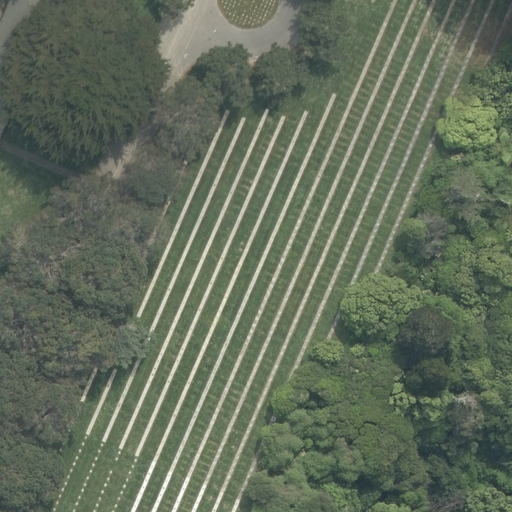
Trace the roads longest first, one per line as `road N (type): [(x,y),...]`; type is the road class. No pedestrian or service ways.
road 1 (unclassified): [(0,461),(164,66),(201,21)]
road 2 (unclassified): [(296,0),(274,42),(248,45),(201,21)]
